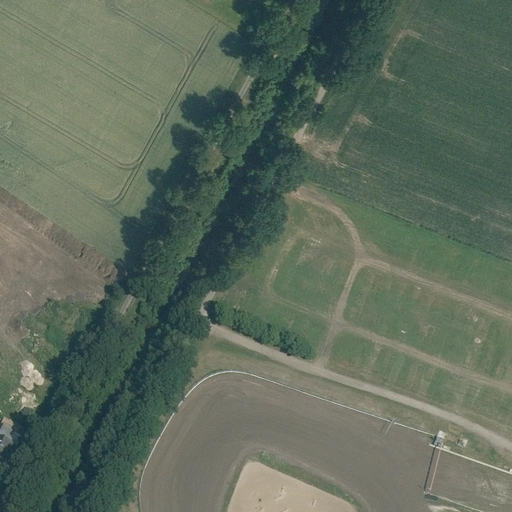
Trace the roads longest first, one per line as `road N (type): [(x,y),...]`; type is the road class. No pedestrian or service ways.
road 1 (unclassified): [(14,511),(275,0)]
road 2 (unclassified): [(91,511),(349,0)]
road 3 (track): [(492,430),(189,319)]
